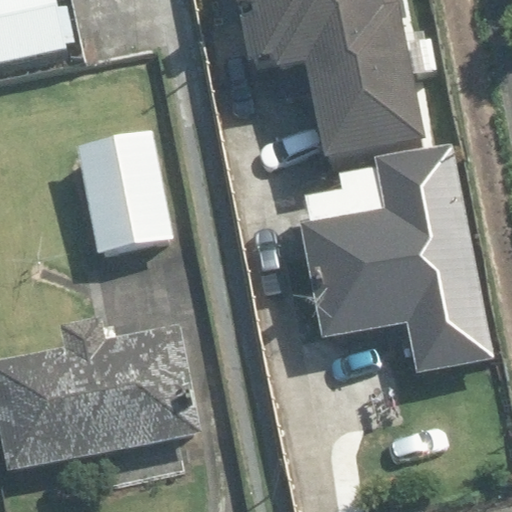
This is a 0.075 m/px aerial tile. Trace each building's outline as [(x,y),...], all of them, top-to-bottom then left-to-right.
[(68,0),(0,0),(0,68),(80,51),(68,0)] [(340,169),(446,150),(423,14),(409,16),(406,0),(258,0),(273,87),(325,78),(340,169)] [(171,138),(91,150),(108,261),(188,249),(171,138)] [(471,157),(401,168),(402,180),(360,186),(362,200),(320,206),(342,345),(426,332),(433,379),(504,368),(471,157)] [(216,442),(196,336),(130,349),(126,326),(82,335),(86,357),(0,373),(20,479),(216,442)]
